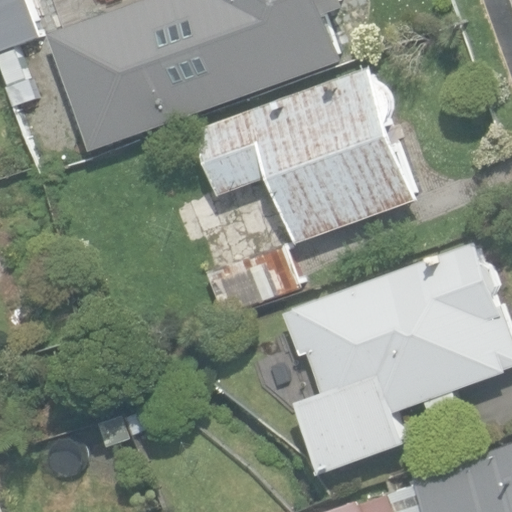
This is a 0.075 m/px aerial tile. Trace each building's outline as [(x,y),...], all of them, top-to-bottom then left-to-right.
[(34,77),(22,45),(48,35),(35,0),(0,0),(0,38),(4,49),(1,50),(20,105),(45,96),(38,76),(34,77)] [(237,80),(242,97),(352,58),(336,11),(353,5),(350,0),(208,0),(215,19),(184,30),(205,91),(237,80)] [(281,174),(305,241),(427,197),(380,63),(202,127),(226,193),(281,174)] [(67,181),(81,221),(102,214),(87,174),(67,181)] [(214,269),(231,313),(309,284),(292,240),(214,269)] [(306,398),(330,468),(415,440),(411,429),(420,426),(413,405),(434,398),(436,405),(464,396),(476,432),(511,420),(511,327),(484,244),(292,308),(307,353),(316,350),(329,390),(306,398)] [(126,416),(134,435),(168,421),(161,402),(126,416)] [(395,491),(402,511),(511,511),(511,444),(423,476),(425,481),(395,491)] [(402,511),(395,491),(367,501),(365,496),(320,511),(402,511)]
